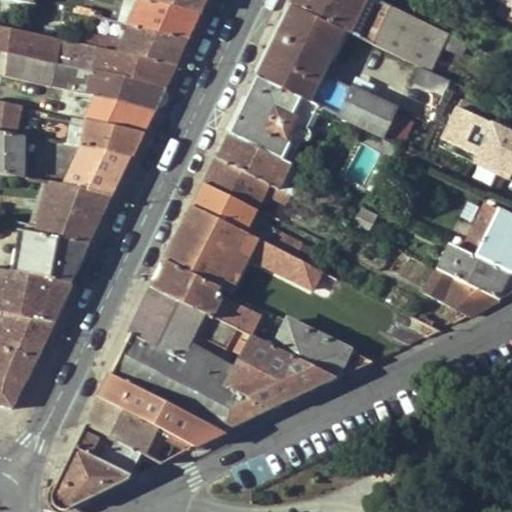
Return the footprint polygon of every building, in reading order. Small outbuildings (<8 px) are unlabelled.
[(193,30),(200,15),(133,0),(132,0),(125,0),(118,24),(130,27),(189,39),(193,30)] [(133,0),(200,15),(207,0),(206,0),(133,0)] [(445,45),(464,55),(469,44),(413,16),(379,0),(295,0),(293,5),(346,31),(432,71),(445,45)] [(511,0),(501,0),(496,12),(511,19),(511,0)] [(324,73),(346,31),(293,5),(277,37),(272,48),(324,73)] [(90,35),(87,47),(176,66),(182,52),(189,39),(130,27),(125,40),(104,36),(103,38),(90,35)] [(85,46),(79,45),(0,28),(0,52),(165,89),(170,78),(176,66),(87,47),(85,46)] [(398,109),(324,73),(272,48),(258,77),(319,107),(384,137),(398,109)] [(0,75),(92,98),(154,112),(161,98),(165,89),(0,52),(0,75)] [(451,82),(423,68),(416,82),(444,95),(451,82)] [(230,134),(283,159),(293,139),(302,143),(305,142),(308,140),(310,137),(311,134),(310,131),(309,128),(319,107),(258,77),(241,111),(230,134)] [(92,98),(88,123),(143,135),(148,124),(154,112),(92,98)] [(17,126),(20,108),(0,103),(0,132),(22,137),(26,138),(27,128),(17,126)] [(492,127),(496,119),(460,103),(439,147),(508,180),(511,172),(511,147),(488,136),(492,127)] [(143,135),(88,123),(86,132),(72,129),(69,146),(80,148),(132,157),(138,146),(143,135)] [(511,147),(511,137),(492,127),(488,136),(511,147)] [(0,174),(23,179),(22,137),(0,132),(0,174)] [(223,148),(217,158),(279,189),(292,164),(283,159),(230,134),(223,148)] [(292,164),(302,143),(293,139),(283,159),(292,164)] [(80,148),(67,177),(63,187),(114,196),(121,181),(132,157),(80,148)] [(288,194),(279,189),(217,158),(211,171),(206,182),(258,208),(266,192),(272,197),(278,202),(283,204),(288,194)] [(31,181),(35,164),(27,162),(24,179),(31,181)] [(48,184),(52,185),(54,175),(55,168),(35,164),(31,181),(48,184)] [(52,185),(63,187),(67,177),(54,175),(52,185)] [(249,225),(258,208),(206,182),(199,196),(194,206),(256,238),(261,241),(295,258),(303,244),(274,229),(269,236),(249,225)] [(52,185),(48,184),(35,234),(90,245),(103,219),(114,196),(63,187),(52,185)] [(240,242),(251,247),(256,238),(194,206),(180,235),(167,261),(218,286),(221,279),(240,242)] [(363,209),(354,223),(369,232),(377,217),(363,209)] [(486,210),(465,251),(476,256),(497,216),(486,210)] [(476,256),(511,274),(511,216),(499,210),(497,216),(476,256)] [(81,264),(90,245),(35,234),(23,232),(19,252),(21,252),(43,258),(38,280),(70,287),(81,264)] [(252,258),(329,298),(338,280),(295,258),(261,241),(252,258)] [(221,279),(232,284),(251,247),(240,242),(221,279)] [(501,301),(511,294),(511,274),(476,256),(465,251),(450,243),(437,269),(500,300),(501,301)] [(43,258),(21,252),(16,275),(38,280),(43,258)] [(213,296),(218,286),(167,261),(160,276),(154,288),(248,334),(256,319),(213,296)] [(500,300),(437,269),(424,293),(440,301),(456,309),(471,316),(501,301),(500,300)] [(38,280),(16,275),(0,271),(0,313),(53,323),(62,303),(70,287),(38,280)] [(273,412),(340,380),(275,347),(248,334),(154,288),(145,307),(139,319),(164,330),(155,348),(273,412)] [(456,309),(440,301),(434,310),(450,318),(456,309)] [(0,329),(44,342),(48,334),(53,323),(0,313),(0,329)] [(440,332),(413,318),(408,326),(429,338),(440,332)] [(225,434),(273,412),(155,348),(164,330),(139,319),(125,348),(111,375),(225,434)] [(376,363),(289,320),(275,347),(340,380),(351,358),(367,367),(376,363)] [(0,346),(35,360),(40,351),(44,342),(0,329),(0,346)] [(0,373),(24,384),(30,371),(35,360),(0,346),(0,373)] [(367,367),(351,358),(340,380),(367,367)] [(0,407),(11,411),(24,384),(0,373),(0,407)] [(194,449),(225,434),(111,375),(105,388),(99,400),(194,449)] [(87,426),(142,455),(161,464),(194,449),(99,400),(93,413),(87,426)] [(69,510),(126,482),(142,455),(87,426),(67,465),(52,496),(52,501),(53,505),(56,508),(60,510),(64,511),(69,510)]
